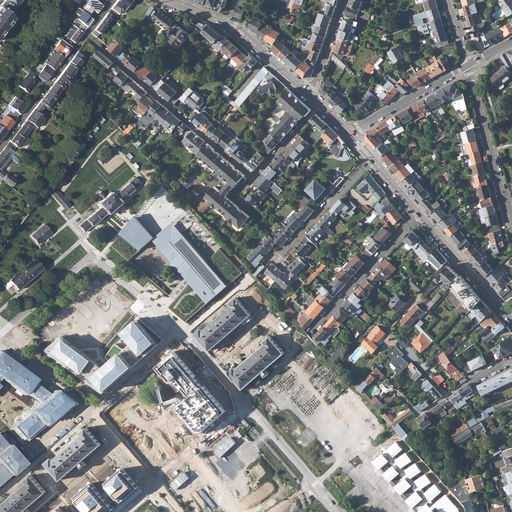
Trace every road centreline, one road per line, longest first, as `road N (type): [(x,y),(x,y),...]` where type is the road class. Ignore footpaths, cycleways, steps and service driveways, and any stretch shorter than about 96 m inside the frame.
road 1 (residential): [(85,34),(253,177),(320,104)]
road 2 (residential): [(0,333),(91,254),(186,335)]
road 3 (residential): [(0,491),(186,335)]
road 4 (residential): [(186,335),(310,479)]
road 5 (residential): [(164,0),(228,23),(307,92)]
road 6 (residential): [(511,224),(469,65)]
road 7 (residential): [(418,215),(311,329)]
road 8 (residential): [(276,259),(373,159)]
road 9 (residential): [(85,34),(0,144)]
road 10 (residential): [(469,65),(350,133)]
